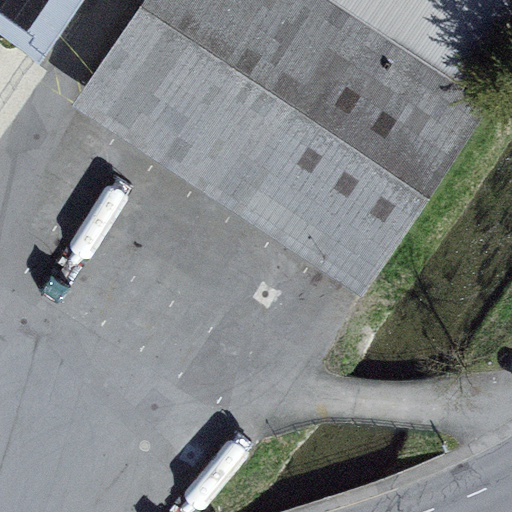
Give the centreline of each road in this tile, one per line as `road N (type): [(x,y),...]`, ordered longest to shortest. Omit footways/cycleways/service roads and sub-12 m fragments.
road 1 (unknown): [(511,423),(322,376),(0,350)]
road 2 (unknown): [(0,307),(23,181),(82,26),(101,0)]
